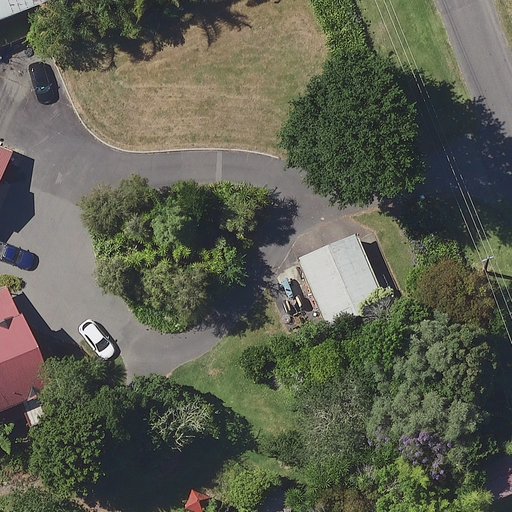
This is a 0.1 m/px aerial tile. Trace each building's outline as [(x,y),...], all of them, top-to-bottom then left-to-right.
[(49,0),(0,0),(0,39),(56,17),(49,0)] [(0,202),(16,163),(0,156),(0,202)] [(390,318),(363,248),(304,271),(331,340),(390,318)] [(0,443),(27,431),(20,416),(57,399),(12,300),(0,305),(0,443)] [(511,458),(473,480),(490,511),(504,511),(511,508),(511,458)]
